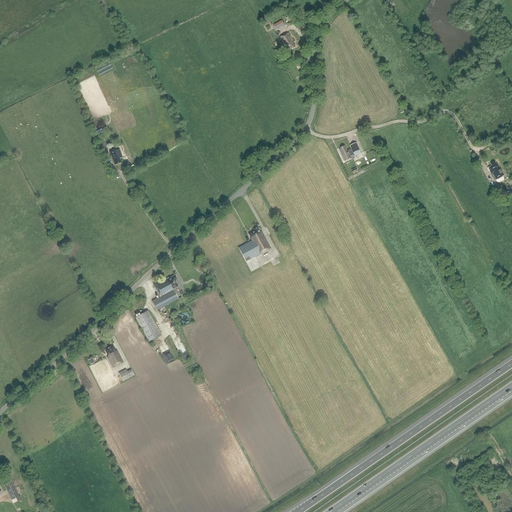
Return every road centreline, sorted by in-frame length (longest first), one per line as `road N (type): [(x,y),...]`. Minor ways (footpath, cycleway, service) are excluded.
road 1 (unclassified): [(0,414),(297,140),(314,101),(316,33),(346,0)]
road 2 (motorway): [(511,363),(297,511)]
road 3 (motorway): [(330,511),(511,386)]
